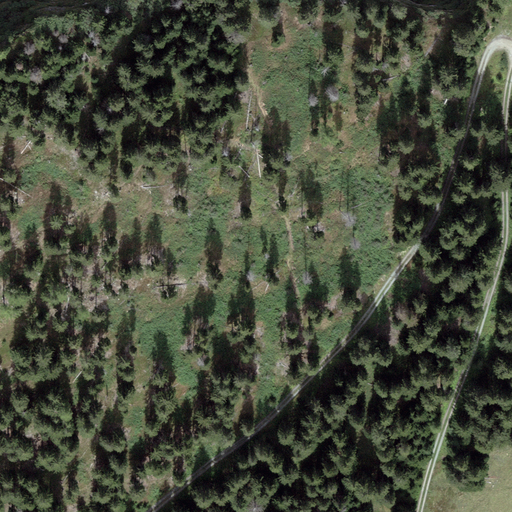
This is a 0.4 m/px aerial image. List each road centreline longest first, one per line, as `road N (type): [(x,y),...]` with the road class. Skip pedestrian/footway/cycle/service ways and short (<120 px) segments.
road 1 (track): [(152,511),(272,415),(361,323),(436,215),(489,53),(501,44),(511,49)]
road 2 (track): [(511,73),(503,132),(506,245),(420,511)]
